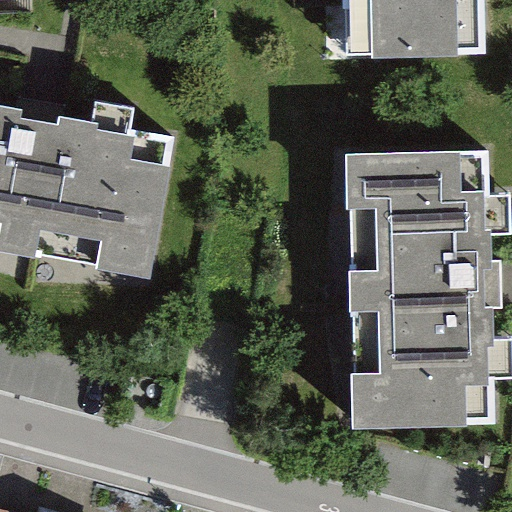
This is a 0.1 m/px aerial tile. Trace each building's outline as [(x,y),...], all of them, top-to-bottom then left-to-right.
[(356,0),(358,54),(494,50),(491,0),(356,0)] [(53,119),(0,110),(0,253),(165,281),(188,141),(53,119)] [(495,146),(364,146),(365,419),(496,418),(496,280),(495,146)] [(210,208),(190,321),(220,326),(250,331),(269,218),(210,208)] [(172,388),(125,375),(117,404),(164,417),(172,388)]
